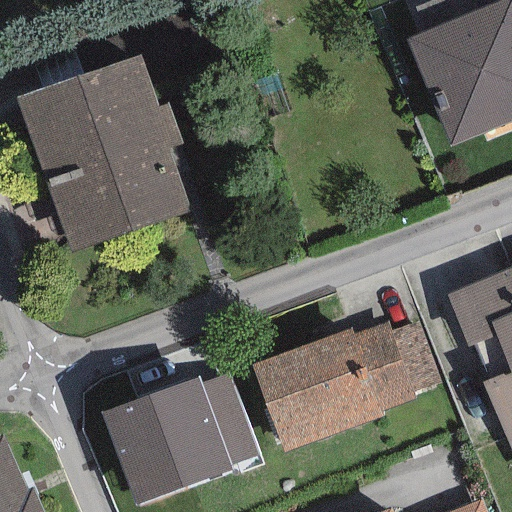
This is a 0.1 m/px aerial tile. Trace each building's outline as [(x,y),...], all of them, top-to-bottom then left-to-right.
[(511,0),(504,0),(405,42),(449,148),(511,121),(511,0)] [(15,97),(68,253),(191,211),(170,150),(182,146),(168,104),(156,108),(138,55),(15,97)] [(511,268),(445,295),(468,347),(474,345),(489,379),(481,383),(511,455),(511,268)] [(351,328),(250,365),(282,454),(381,419),(379,412),(416,399),(414,393),(391,331),(388,322),(353,335),(351,328)] [(418,322),(391,331),(414,393),(441,383),(418,322)] [(228,373),(200,384),(231,466),(259,456),(228,373)] [(199,377),(99,412),(132,506),(232,471),(231,466),(200,384),(199,377)] [(2,435),(0,435),(0,511),(41,511),(31,487),(27,489),(2,435)] [(391,511),(390,509),(383,511),(486,511),(482,500),(452,511),(391,511)]
